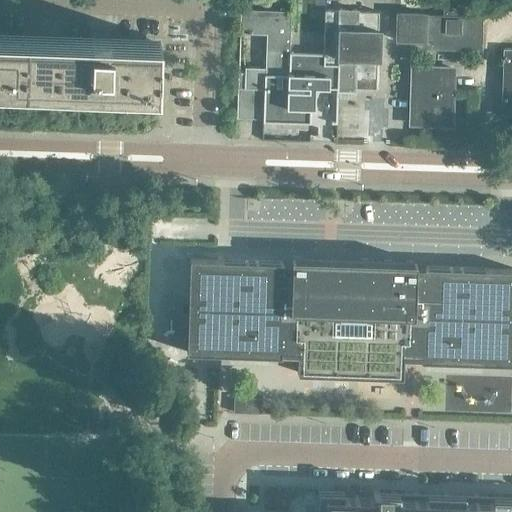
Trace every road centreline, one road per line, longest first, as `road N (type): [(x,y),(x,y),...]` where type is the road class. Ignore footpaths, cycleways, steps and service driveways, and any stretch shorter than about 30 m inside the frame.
road 1 (residential): [(203,154),(207,22),(198,12),(0,6)]
road 2 (tertiary): [(511,165),(203,154)]
road 3 (residential): [(511,464),(230,456)]
road 4 (tertiary): [(203,154),(0,150)]
